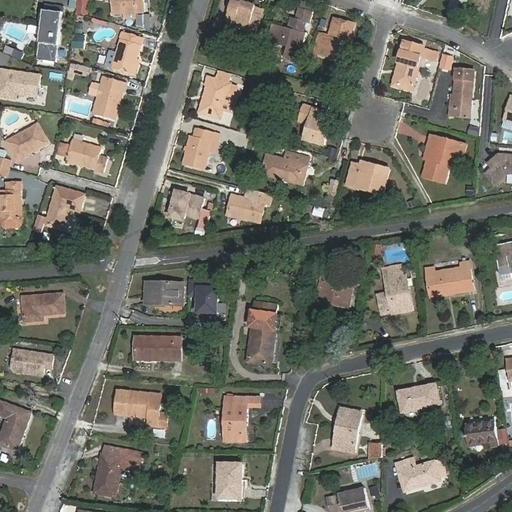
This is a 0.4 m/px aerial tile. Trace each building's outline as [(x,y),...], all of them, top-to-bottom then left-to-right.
[(90,15),(91,0),(80,0),(79,13),(90,15)] [(112,0),(113,14),(146,12),(145,3),(150,3),(150,0),(112,0)] [(227,21),(250,28),(250,27),(258,29),(264,9),(256,7),(257,5),(242,1),(242,3),(233,0),(227,21)] [(314,12),(299,8),(296,19),(306,22),(310,24),(314,12)] [(63,14),(44,12),(38,61),(57,63),(63,14)] [(152,30),(151,15),(137,15),(137,26),(152,30)] [(323,34),(318,53),(327,56),(328,52),(346,57),(355,23),(335,18),(330,36),(323,34)] [(294,19),(291,28),(297,30),(304,32),(306,22),(296,19),(294,19)] [(273,43),(278,25),(272,23),(268,41),(273,43)] [(288,47),(285,58),(301,63),(308,33),(304,32),(297,30),(291,28),(278,25),(273,43),(288,47)] [(106,66),(134,75),(143,38),(124,32),(118,52),(111,50),(106,66)] [(318,33),(313,52),(318,53),(323,34),(318,33)] [(86,36),(73,35),(72,47),(84,49),(86,36)] [(434,50),(425,48),(425,47),(406,42),(398,68),(400,71),(397,84),(415,89),(423,56),(432,58),(434,50)] [(89,77),(91,69),(71,65),(70,72),(89,77)] [(43,74),(0,68),(0,96),(16,99),(17,95),(40,98),(43,74)] [(453,109),(472,110),(475,71),(457,70),(453,109)] [(225,82),(229,83),(231,75),(219,71),(217,79),(225,82)] [(99,97),(94,114),(115,120),(126,83),(104,77),(102,84),(93,81),(89,94),(99,97)] [(217,79),(211,77),(201,112),(221,118),(224,109),(232,111),(236,95),(229,93),(231,84),(229,83),(225,82),(217,79)] [(280,88),(277,97),(293,102),(295,92),(280,88)] [(307,134),(305,140),(325,145),(328,132),(324,131),(330,112),(305,105),(300,121),(310,124),(307,134)] [(7,142),(17,161),(49,143),(38,124),(7,142)] [(297,131),(298,128),(286,124),(282,138),(304,145),(305,140),(307,134),(297,131)] [(210,152),(216,153),(220,133),(199,128),(196,137),(191,136),(184,165),(205,170),(210,152)] [(433,148),(430,160),(429,160),(424,176),(446,183),(451,166),(455,167),(462,143),(432,135),(429,146),(433,148)] [(103,148),(74,140),(67,160),(97,169),(97,170),(105,173),(109,159),(101,156),(103,148)] [(62,143),(59,154),(67,156),(69,145),(62,143)] [(327,155),(336,158),(338,149),(329,146),(327,155)] [(263,174),(287,181),(288,178),(301,182),(306,163),(309,164),(311,158),(288,151),(286,157),(268,152),(263,174)] [(511,155),(500,154),(489,164),(493,168),(487,174),(496,184),(508,173),(511,173),(511,155)] [(0,166),(10,169),(11,160),(0,156),(0,166)] [(391,169),(379,166),(378,170),(354,163),(348,185),(357,187),(358,185),(374,189),(373,192),(384,195),(391,169)] [(0,166),(0,174),(9,177),(10,169),(0,166)] [(333,180),(329,193),(337,195),(340,183),(333,180)] [(21,190),(24,190),(24,181),(8,182),(8,190),(21,190)] [(86,195),(58,187),(48,225),(64,230),(70,208),(81,211),(86,195)] [(2,220),(21,220),(21,190),(8,190),(3,190),(2,220)] [(266,205),(268,206),(271,194),(255,190),(252,199),(233,194),(228,215),(261,223),(266,205)] [(178,191),(172,216),(185,220),(186,214),(201,217),(206,198),(178,191)] [(204,210),(200,226),(207,228),(212,212),(204,210)] [(46,217),(39,215),(35,230),(42,232),(46,217)] [(490,231),(488,222),(475,225),(476,234),(490,231)] [(468,239),(475,238),(473,225),(466,227),(468,239)] [(511,242),(495,246),(503,284),(511,281),(511,278),(511,276),(511,275),(511,242)] [(318,302),(348,307),(352,285),(331,281),(333,266),(325,265),(318,302)] [(428,276),(435,275),(434,266),(427,267),(428,276)] [(395,267),(386,269),(388,280),(387,280),(389,292),(379,294),(383,314),(393,311),(394,313),(414,309),(409,287),(407,287),(403,269),(396,270),(395,267)] [(428,276),(432,295),(451,291),(452,294),(475,290),(471,268),(435,275),(428,276)] [(190,295),(200,296),(199,313),(219,313),(219,281),(191,281),(190,295)] [(185,306),(185,283),(147,282),(147,304),(185,306)] [(44,313),(67,312),(66,294),(25,295),(26,319),(45,319),(44,313)] [(256,302),(254,311),(253,311),(251,327),(254,327),(249,362),(272,365),(281,305),(256,302)] [(156,361),(182,361),(183,337),(136,336),(136,358),(156,358),(156,361)] [(46,368),(54,369),(56,356),(17,349),(14,367),(16,371),(21,372),(23,371),(28,372),(29,374),(45,376),(46,368)] [(404,412),(441,405),(437,385),(400,392),(404,412)] [(163,396),(119,391),(117,415),(150,418),(149,426),(159,428),(160,415),(163,396)] [(226,442),(244,442),(244,426),(248,426),(248,397),(226,397),(226,442)] [(33,413),(4,403),(0,412),(0,415),(10,419),(0,443),(0,444),(19,451),(33,413)] [(355,452),(363,413),(345,409),(343,422),(339,422),(335,448),(355,452)] [(160,415),(159,428),(167,428),(168,416),(160,415)] [(489,444),(490,446),(500,445),(497,423),(467,426),(470,446),(489,444)] [(371,459),(384,457),(384,444),(371,443),(371,459)] [(105,454),(104,454),(97,493),(116,496),(121,469),(140,472),(143,453),(106,446),(105,454)] [(441,480),(435,461),(416,467),(414,459),(398,464),(406,491),(441,480)] [(240,499),(241,488),(243,488),(244,464),(221,463),(220,498),(240,499)] [(361,511),(372,510),(367,488),(339,494),(340,496),(327,498),(330,511),(361,511)]
